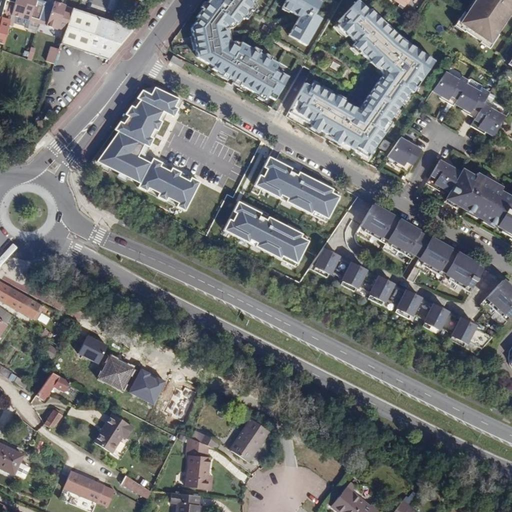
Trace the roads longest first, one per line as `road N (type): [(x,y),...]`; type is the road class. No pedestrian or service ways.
road 1 (secondary): [(40,241),(511,470)]
road 2 (secondary): [(511,436),(95,233),(60,207)]
road 3 (residential): [(401,203),(141,61)]
road 4 (tertiary): [(141,61),(24,181)]
road 5 (tertiary): [(56,197),(68,158),(141,61)]
road 6 (residential): [(511,266),(401,203)]
